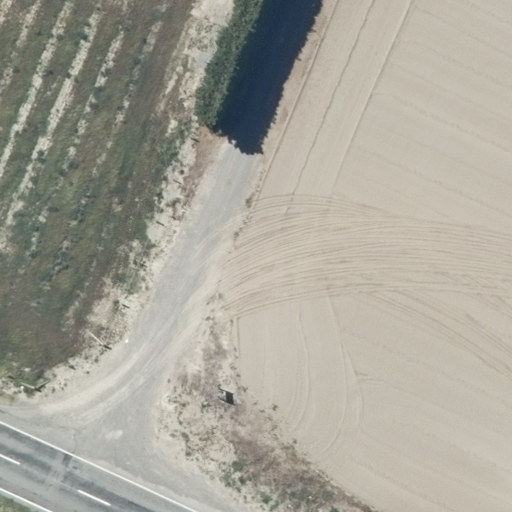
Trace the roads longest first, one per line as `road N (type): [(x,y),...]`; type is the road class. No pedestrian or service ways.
road 1 (unknown): [(66,481),(188,237),(287,0)]
road 2 (tertiary): [(134,511),(0,451)]
